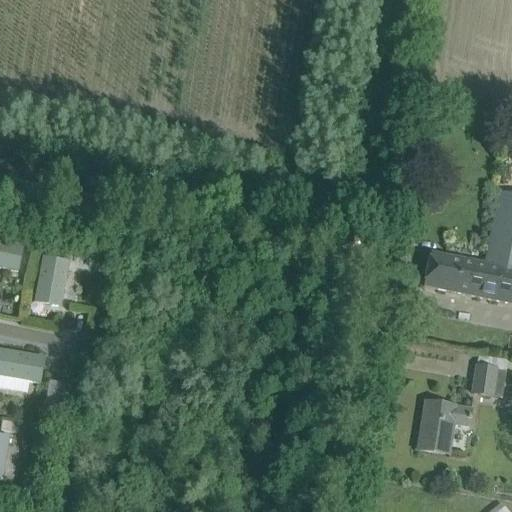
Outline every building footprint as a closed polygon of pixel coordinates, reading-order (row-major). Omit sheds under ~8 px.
[(511,196),(500,194),(485,265),(430,254),(423,288),(511,305),(511,196)] [(0,269),(16,273),(22,246),(0,241),(0,269)] [(60,309),(68,263),(42,258),(33,304),(60,309)] [(0,378),(40,384),(44,357),(0,350),(0,378)] [(502,371),(480,367),(475,398),(497,401),(502,371)] [(477,411),(445,407),(425,403),(418,451),(453,457),(457,428),(474,431),(477,411)] [(0,482),(3,483),(10,437),(0,435),(0,482)] [(510,511),(503,503),(490,511),(510,511)]
